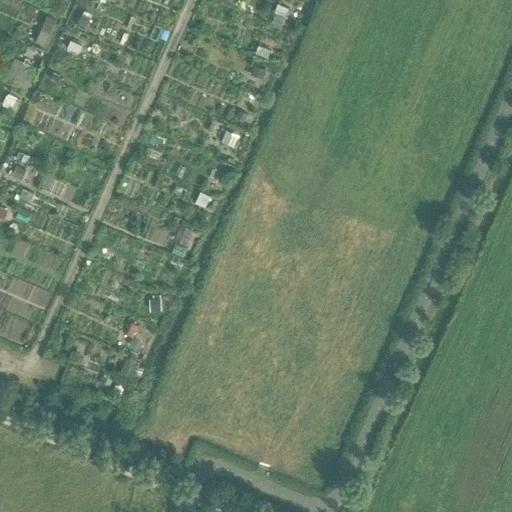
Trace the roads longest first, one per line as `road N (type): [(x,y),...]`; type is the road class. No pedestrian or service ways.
road 1 (track): [(198,0),(32,376),(0,364)]
road 2 (track): [(244,511),(0,412)]
